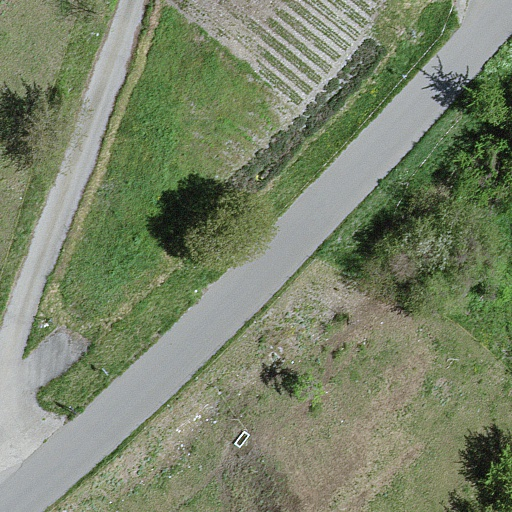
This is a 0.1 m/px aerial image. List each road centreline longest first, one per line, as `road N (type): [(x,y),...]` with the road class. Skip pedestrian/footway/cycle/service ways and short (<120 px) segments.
road 1 (unclassified): [(7,511),(123,415),(363,188),(511,32)]
road 2 (track): [(0,434),(138,0)]
